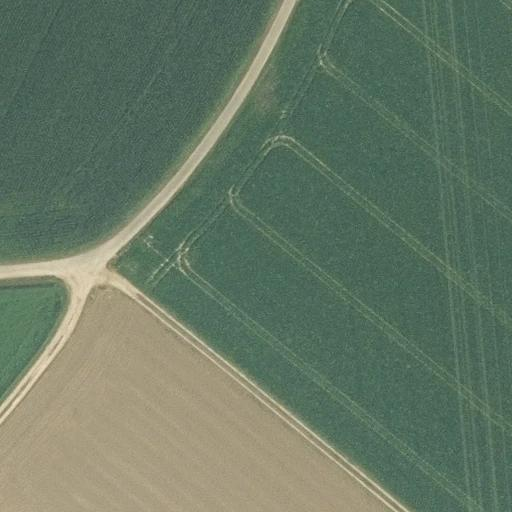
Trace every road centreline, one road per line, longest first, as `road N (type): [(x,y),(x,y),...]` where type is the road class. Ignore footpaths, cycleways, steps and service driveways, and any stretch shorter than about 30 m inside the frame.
road 1 (track): [(294,0),(241,103),(130,233),(66,268),(0,273)]
road 2 (track): [(85,262),(400,511)]
road 3 (track): [(85,262),(68,322),(0,416)]
